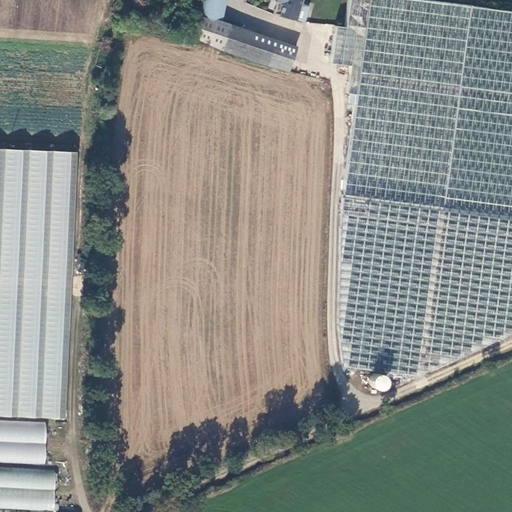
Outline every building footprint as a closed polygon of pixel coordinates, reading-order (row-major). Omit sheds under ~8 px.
[(204,0),(202,18),(215,20),(216,13),(217,0),(204,0)] [(223,14),(224,0),(217,0),(216,13),(223,14)] [(274,0),(274,1),(278,2),(274,12),(295,20),(296,18),(305,21),(310,6),(302,3),(302,0),(274,0)] [(511,8),(455,0),(349,0),(346,22),(336,20),(331,57),(351,60),(347,88),(357,89),(342,197),(334,334),(340,361),(420,372),(511,330),(511,8)] [(228,35),(232,25),(222,22),(223,14),(216,13),(215,20),(213,33),(228,35)] [(213,33),(215,20),(202,18),(199,42),(212,44),(213,33)] [(268,66),(279,41),(232,25),(228,35),(222,49),(268,66)] [(222,49),(228,35),(213,33),(212,44),(212,45),(222,49)] [(279,41),(268,66),(286,72),(295,47),(279,41)] [(0,148),(0,416),(65,420),(77,153),(0,148)] [(0,420),(0,462),(44,464),(46,422),(0,420)] [(0,467),(0,508),(55,511),(56,471),(0,467)]
